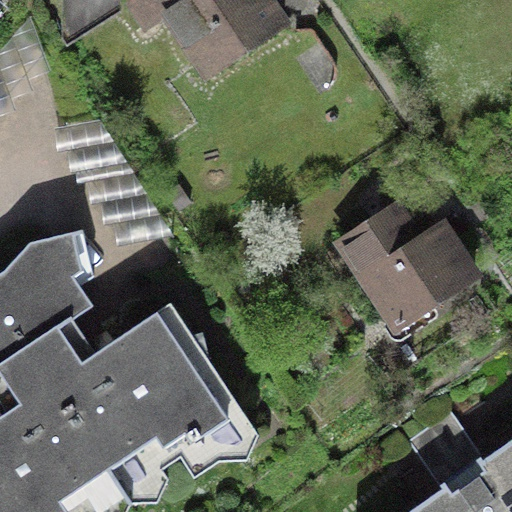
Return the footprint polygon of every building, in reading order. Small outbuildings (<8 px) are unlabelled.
[(158,0),(209,76),(284,26),(266,0),(158,0)] [(475,277),(440,224),(417,239),(394,205),(341,241),(399,327),(475,277)] [(0,362),(26,346),(71,316),(73,319),(92,305),(74,279),(63,234),(30,243),(5,270),(0,273),(0,362)] [(26,346),(129,504),(157,501),(168,478),(161,468),(180,456),(194,477),(219,460),(247,459),(258,434),(210,361),(202,331),(192,334),(170,303),(95,352),(73,319),(71,316),(26,346)] [(125,511),(129,504),(26,346),(0,362),(0,402),(6,412),(0,415),(0,511),(125,511)] [(511,511),(511,438),(485,458),(483,455),(439,485),(442,489),(408,511),(511,511)]
